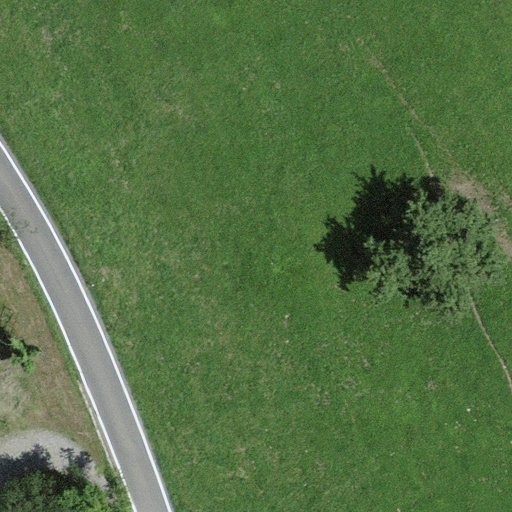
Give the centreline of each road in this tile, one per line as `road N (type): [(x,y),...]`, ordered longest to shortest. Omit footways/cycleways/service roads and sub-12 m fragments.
road 1 (tertiary): [(0,166),(50,251),(152,511)]
road 2 (track): [(123,511),(89,447),(37,435),(0,443)]
